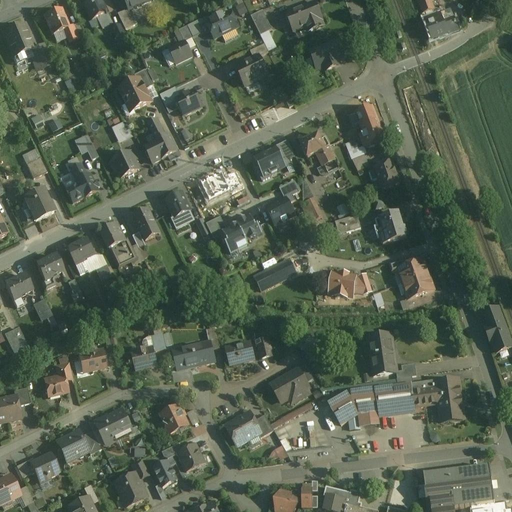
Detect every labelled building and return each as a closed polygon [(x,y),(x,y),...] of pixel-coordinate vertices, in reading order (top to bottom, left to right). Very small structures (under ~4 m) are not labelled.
[(107,16),(100,0),(85,7),(92,23),(107,16)] [(149,0),(123,0),(128,12),(129,14),(131,13),(151,5),(149,0)] [(434,12),(429,0),(417,0),(423,15),(434,12)] [(315,5),(285,18),(293,35),(305,30),(307,36),(324,29),(322,23),(315,5)] [(414,8),(406,11),(411,25),(419,23),(420,21),(419,18),(418,19),(414,8)] [(61,12),(44,19),(52,38),(64,33),(69,31),(68,30),(61,12)] [(131,13),(129,14),(128,12),(118,17),(126,33),(137,27),(131,13)] [(272,32),(262,13),(251,19),(260,38),(272,32)] [(230,14),(206,26),(214,42),(238,30),(230,14)] [(441,21),(439,16),(433,18),(435,23),(431,24),(429,19),(424,21),(426,26),(431,42),(458,32),(454,20),(443,24),(441,21)] [(201,21),(187,28),(193,40),(203,35),(201,29),(204,27),(201,21)] [(127,40),(120,27),(112,31),(118,44),(127,40)] [(23,28),(3,36),(13,60),(33,52),(23,28)] [(78,42),(72,28),(68,30),(69,31),(64,33),(69,45),(78,42)] [(187,28),(178,33),(181,39),(179,40),(182,45),(185,44),(193,40),(187,28)] [(329,48),(322,51),(322,49),(310,54),(317,72),(324,69),(326,73),(334,70),(333,67),(334,67),(336,63),(344,60),(344,61),(345,61),(338,43),(329,46),(329,48)] [(182,45),(168,52),(175,67),(192,59),(185,44),(182,45)] [(44,47),(33,52),(34,56),(33,56),(40,72),(53,66),(44,47)] [(264,47),(250,54),(253,61),(259,59),(268,55),(264,47)] [(253,61),(235,70),(244,90),(268,78),(259,59),(253,61)] [(153,88),(145,72),(134,77),(137,83),(139,82),(145,92),(153,88)] [(137,83),(119,91),(127,107),(131,108),(133,113),(151,105),(145,92),(139,82),(137,83)] [(173,91),(159,98),(163,105),(177,98),(173,91)] [(192,94),(175,102),(183,119),(200,110),(192,94)] [(359,127),(376,121),(372,110),(349,119),(353,130),(359,127)] [(40,116),(31,119),(35,130),(43,127),(40,116)] [(157,121),(148,126),(156,143),(157,143),(166,138),(157,121)] [(376,121),(359,127),(363,136),(359,137),(364,149),(384,141),(376,121)] [(118,145),(132,140),(126,123),(111,128),(118,145)] [(186,131),(181,133),(185,141),(190,139),(186,131)] [(166,138),(157,143),(156,143),(153,145),(161,162),(162,162),(169,159),(177,155),(176,154),(168,137),(166,138)] [(318,137),(300,146),(307,161),(316,156),(322,169),(323,169),(334,163),(328,150),(330,149),(325,140),(320,142),(318,137)] [(153,145),(145,149),(153,166),(161,162),(153,145)] [(286,145),(275,151),(285,172),(292,169),(289,164),(294,161),(286,145)] [(92,146),(86,149),(93,163),(99,160),(92,146)] [(361,149),(349,154),(352,162),(364,157),(361,149)] [(275,151),(253,161),(264,183),(285,172),(275,151)] [(133,153),(109,165),(114,175),(117,173),(121,181),(139,172),(135,162),(137,161),(133,153)] [(177,155),(169,159),(171,163),(180,158),(177,153),(176,154),(177,155)] [(364,157),(352,162),(357,173),(369,169),(364,157)] [(40,160),(26,167),(33,182),(47,175),(40,160)] [(334,163),(323,169),(327,176),(338,171),(334,163)] [(392,164),(374,170),(374,171),(378,183),(381,192),(399,186),(392,164)] [(88,179),(82,167),(72,173),(80,190),(68,196),(73,206),(85,199),(86,201),(99,194),(90,177),(88,179)] [(374,171),(369,173),(368,176),(370,183),(373,185),(378,183),(374,171)] [(237,173),(224,180),(231,192),(230,193),(232,196),(245,189),(237,173)] [(208,182),(201,186),(209,203),(230,193),(231,192),(224,180),(222,175),(215,179),(214,178),(207,181),(208,182)] [(299,195),(294,183),(279,190),(285,201),(286,200),(289,206),(294,204),(292,198),(299,195)] [(42,193),(24,202),(35,224),(53,215),(42,193)] [(190,213),(181,195),(166,203),(175,221),(189,214),(190,213)] [(285,201),(266,210),(275,228),(295,218),(289,206),(286,200),(285,201)] [(313,200),(302,206),(311,224),(314,223),(315,224),(316,223),(316,222),(322,219),(313,201),(313,200)] [(338,206),(341,218),(348,216),(348,218),(354,216),(350,202),(338,206)] [(148,212),(133,218),(145,243),(154,238),(151,230),(156,228),(148,212)] [(175,221),(171,223),(175,232),(187,226),(186,224),(192,220),(189,214),(175,221)] [(398,215),(380,221),(384,236),(379,238),(382,248),(405,240),(402,231),(401,232),(397,217),(398,217),(398,215)] [(356,217),(335,224),(339,236),(360,230),(356,217)] [(237,227),(247,245),(262,236),(258,228),(256,229),(250,218),(236,225),(237,227)] [(222,234),(226,232),(220,220),(206,227),(214,242),(224,237),(222,234)] [(211,237),(203,221),(196,225),(204,241),(211,237)] [(116,227),(101,234),(109,253),(111,252),(125,245),(116,227)] [(226,247),(230,256),(248,247),(247,245),(237,227),(226,232),(222,234),(224,237),(228,245),(226,247)] [(156,228),(151,230),(154,238),(160,236),(156,228)] [(139,235),(132,238),(137,247),(139,252),(145,249),(139,235)] [(88,243),(68,253),(76,269),(83,265),(83,264),(95,258),(88,243)] [(125,245),(111,252),(120,270),(130,266),(136,262),(131,251),(129,247),(126,248),(125,245)] [(139,252),(137,247),(131,251),(136,262),(130,266),(132,270),(144,263),(139,252)] [(56,259),(36,268),(44,284),(52,280),(51,279),(63,274),(56,259)] [(406,261),(389,266),(391,274),(398,272),(401,271),(401,270),(408,268),(406,261)] [(290,263),(254,281),(260,293),(296,275),(290,263)] [(408,268),(401,270),(401,271),(398,272),(403,286),(427,277),(426,273),(424,274),(421,263),(408,268)] [(106,267),(96,272),(101,283),(112,277),(106,267)] [(357,278),(332,273),(328,298),(353,300),(371,296),(364,276),(357,278)] [(427,277),(403,286),(406,294),(404,295),(407,302),(433,293),(427,277)] [(25,278),(5,287),(14,304),(21,300),(21,298),(32,292),(25,278)] [(52,280),(44,284),(41,285),(45,292),(55,288),(52,280)] [(74,282),(68,285),(73,296),(79,293),(74,282)] [(376,282),(369,284),(373,295),(379,293),(376,282)] [(379,293),(373,295),(377,308),(384,306),(379,293)] [(45,302),(34,308),(39,318),(49,312),(45,302)] [(511,347),(498,310),(481,316),(486,329),(484,329),(486,334),(485,334),(486,334),(488,341),(490,346),(492,345),(496,355),(511,349),(511,347)] [(19,331),(4,338),(11,352),(26,345),(19,331)] [(215,333),(207,334),(209,345),(210,345),(212,353),(219,351),(215,333)] [(162,337),(150,340),(153,350),(153,354),(166,351),(162,337)] [(391,337),(372,340),(373,348),(369,349),(373,379),(396,375),(397,375),(397,374),(391,337)] [(110,340),(104,341),(107,353),(113,351),(110,340)] [(268,341),(256,344),(261,361),(272,358),(268,341)] [(313,342),(303,344),(304,351),(314,350),(313,342)] [(209,345),(199,348),(199,349),(174,355),(177,371),(214,363),(212,353),(210,345),(209,345)] [(250,345),(226,351),(230,368),(254,363),(250,345)] [(153,350),(131,356),(135,373),(157,368),(153,354),(153,350)] [(103,353),(78,359),(81,370),(91,368),(92,374),(106,370),(103,353)] [(68,366),(58,369),(60,379),(64,379),(64,380),(71,378),(68,366)] [(414,366),(401,368),(402,373),(397,374),(397,375),(396,375),(397,381),(410,379),(416,378),(414,366)] [(299,374),(280,385),(279,383),(271,388),(281,405),(293,398),(296,404),(309,396),(303,386),(305,385),(299,374)] [(60,379),(44,383),(46,390),(44,392),(45,395),(47,397),(48,400),(67,395),(64,380),(64,379),(60,379)] [(410,379),(397,381),(398,388),(411,386),(410,379)] [(459,384),(435,387),(435,391),(438,407),(439,420),(449,418),(450,424),(464,422),(459,384)] [(398,388),(397,388),(374,391),(378,416),(377,416),(414,411),(414,410),(412,394),(411,386),(398,388)] [(27,391),(13,394),(15,399),(18,409),(30,406),(27,391)] [(374,391),(349,395),(328,406),(341,428),(348,423),(358,418),(377,416),(378,416),(374,391)] [(412,394),(414,410),(438,407),(435,391),(412,394)] [(15,399),(0,402),(0,423),(6,422),(7,424),(20,421),(18,409),(15,399)] [(310,405),(271,425),(273,430),(312,410),(310,405)] [(178,409),(161,417),(164,424),(163,427),(166,428),(170,437),(179,433),(178,431),(186,427),(178,409)] [(104,421),(90,429),(92,434),(99,448),(105,445),(105,446),(108,447),(115,444),(117,440),(131,432),(122,413),(109,419),(105,418),(104,421)] [(249,415),(227,427),(239,448),(258,438),(256,435),(260,433),(254,424),(249,415)] [(274,434),(265,418),(254,424),(260,433),(256,435),(258,438),(260,441),(274,434)] [(358,418),(348,423),(350,433),(360,431),(358,418)] [(79,434),(57,445),(67,465),(76,460),(75,457),(81,454),(82,457),(88,454),(89,454),(82,439),(79,434)] [(92,434),(82,439),(89,454),(88,454),(90,458),(101,452),(99,448),(92,434)] [(267,443),(271,449),(276,446),(273,440),(267,443)] [(286,440),(280,442),(282,447),(269,454),(273,462),(286,456),(285,453),(290,450),(286,440)] [(162,455),(164,460),(168,461),(172,459),(173,459),(178,456),(181,454),(178,447),(162,455)] [(178,456),(187,474),(205,466),(196,447),(181,454),(178,456)] [(133,450),(134,458),(145,457),(144,449),(133,450)] [(49,457),(41,461),(41,462),(40,463),(40,464),(39,464),(38,465),(37,465),(36,465),(34,465),(33,465),(32,464),(32,463),(32,462),(29,463),(34,474),(39,485),(58,475),(49,457)] [(168,461),(168,463),(171,469),(176,466),(172,459),(168,461)] [(29,463),(16,469),(22,481),(34,474),(29,463)] [(142,463),(131,468),(135,476),(139,483),(149,478),(142,463)] [(171,469),(168,463),(153,470),(161,487),(163,491),(171,487),(172,489),(177,486),(177,485),(178,484),(171,469)] [(489,469),(423,477),(427,511),(453,511),(455,511),(459,510),(459,511),(460,511),(460,510),(465,510),(466,510),(470,509),(471,509),(489,507),(494,506),(494,505),(493,499),(494,499),(493,498),(492,493),(493,493),(493,492),(492,492),(491,483),(491,482),(490,477),(490,475),(489,470),(490,470),(489,469)] [(135,476),(114,486),(126,510),(147,500),(139,483),(135,476)] [(10,479),(3,482),(3,483),(0,484),(0,506),(1,506),(0,505),(11,500),(12,501),(19,498),(19,497),(17,493),(10,479)] [(90,488),(83,492),(87,500),(88,499),(91,507),(97,504),(90,488)] [(33,505),(25,489),(17,493),(19,497),(19,498),(25,509),(33,505)] [(369,511),(361,510),(362,506),(359,505),(361,495),(350,493),(350,495),(326,490),(323,499),(326,500),(323,511),(325,511),(397,511),(389,510),(388,511),(369,511)] [(311,492),(302,492),(291,493),(291,496),(295,497),(295,498),(296,498),(296,503),(302,503),(302,511),(311,511),(311,492)] [(291,496),(288,495),(287,497),(279,495),(275,504),(275,511),(293,511),(296,508),(296,503),(296,498),(295,498),(295,497),(291,496)] [(87,500),(67,509),(68,511),(93,511),(91,507),(88,499),(87,500)]
